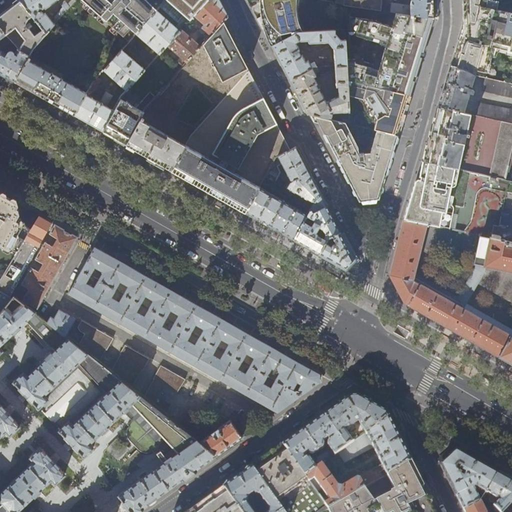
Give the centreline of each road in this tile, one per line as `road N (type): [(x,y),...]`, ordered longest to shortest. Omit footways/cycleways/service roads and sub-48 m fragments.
road 1 (secondary): [(0,133),(361,341)]
road 2 (residential): [(376,285),(233,0)]
road 3 (residential): [(376,285),(444,47),(446,0)]
road 4 (residential): [(361,341),(353,374),(161,511)]
road 5 (residential): [(452,511),(361,341)]
road 6 (secondary): [(361,341),(511,421)]
